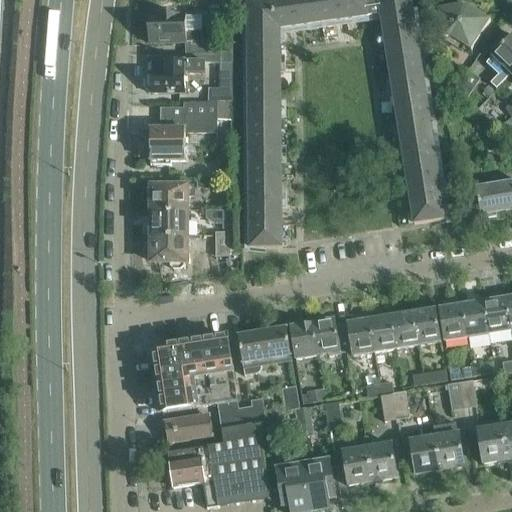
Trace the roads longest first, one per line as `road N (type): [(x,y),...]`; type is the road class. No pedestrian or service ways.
road 1 (primary): [(91,511),(85,249),(104,0)]
road 2 (primary): [(60,0),(49,152),(52,511)]
road 3 (unclassified): [(119,321),(511,258)]
road 4 (residential): [(119,321),(121,59)]
road 5 (residential): [(124,511),(119,321)]
